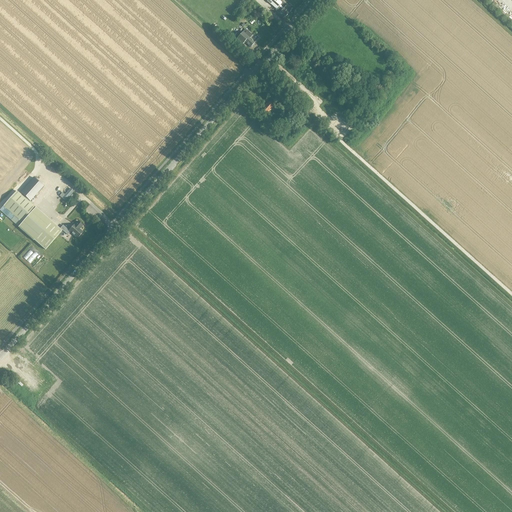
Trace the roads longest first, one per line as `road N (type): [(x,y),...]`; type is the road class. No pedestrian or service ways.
road 1 (tertiary): [(0,356),(318,0)]
road 2 (track): [(511,293),(340,139),(316,100),(267,56)]
